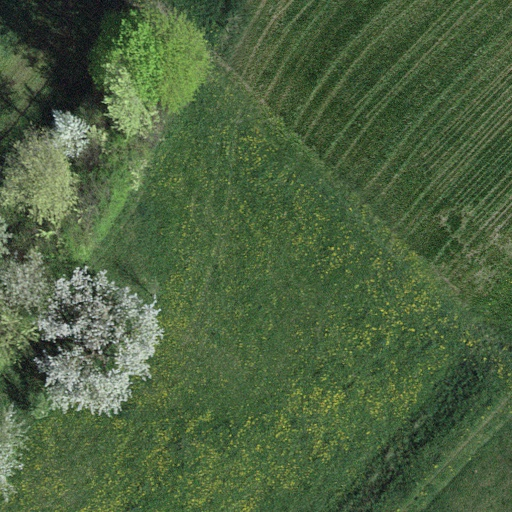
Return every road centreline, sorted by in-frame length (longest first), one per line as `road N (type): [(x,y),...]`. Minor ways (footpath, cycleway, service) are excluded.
road 1 (track): [(141,0),(270,140),(511,373)]
road 2 (track): [(511,404),(411,511)]
